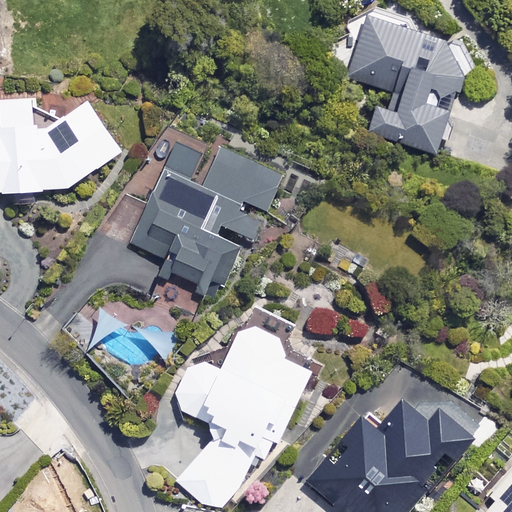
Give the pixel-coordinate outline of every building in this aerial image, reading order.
[(462,91),(467,74),(450,42),(367,17),(348,78),(396,93),(391,109),(379,105),(370,132),(442,155),(456,111),(441,106),(444,95),(462,91)] [(50,124),(0,127),(0,196),(64,189),(124,152),(91,99),(50,124)] [(286,173),(222,145),(209,173),(166,154),(128,241),(167,259),(164,268),(224,294),(249,237),(256,240),(286,173)] [(285,356),(279,335),(251,323),(240,328),(222,368),(203,360),(190,364),(171,407),(210,424),(214,439),(176,482),(202,503),(222,511),(224,511),(258,457),(265,460),(273,440),(279,443),(312,368),(285,356)] [(411,511),(474,436),(426,398),(416,409),(401,396),(377,425),(362,413),(305,482),(342,511),(411,511)] [(511,511),(511,472),(481,511),(511,511)]
